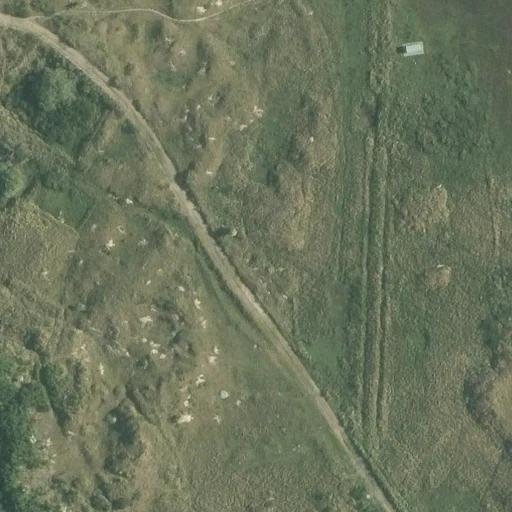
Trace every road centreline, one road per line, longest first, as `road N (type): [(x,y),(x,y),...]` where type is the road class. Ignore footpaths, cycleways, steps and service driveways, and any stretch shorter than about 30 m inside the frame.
road 1 (track): [(0,28),(25,35),(89,82),(135,133),(402,511)]
road 2 (unknown): [(4,29),(139,19),(177,30),(226,24),(280,0)]
road 3 (unknown): [(383,0),(450,29),(511,92)]
